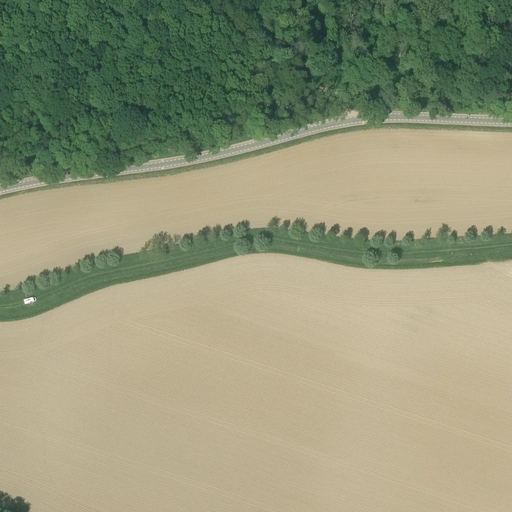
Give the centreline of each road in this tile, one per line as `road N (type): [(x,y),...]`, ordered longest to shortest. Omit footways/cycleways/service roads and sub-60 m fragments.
road 1 (track): [(511,244),(382,254),(256,237),(0,304)]
road 2 (tertiary): [(0,189),(166,164),(365,118),(511,121)]
